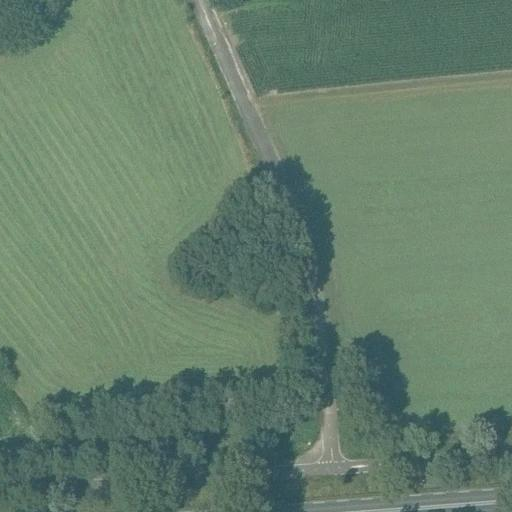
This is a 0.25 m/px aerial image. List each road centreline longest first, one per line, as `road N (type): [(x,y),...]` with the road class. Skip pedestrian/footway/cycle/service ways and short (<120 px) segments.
road 1 (unclassified): [(323,375),(294,217),(198,0)]
road 2 (primary): [(387,511),(511,502)]
